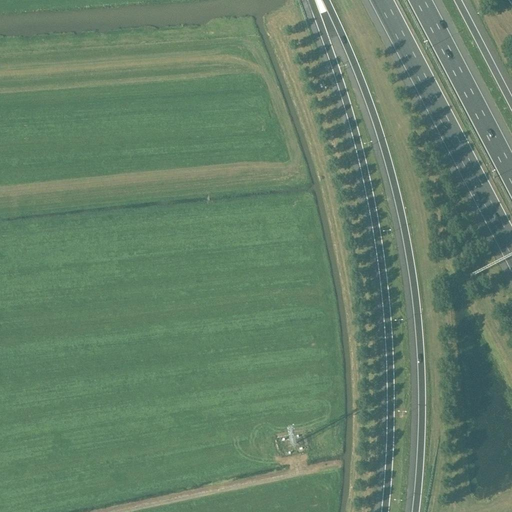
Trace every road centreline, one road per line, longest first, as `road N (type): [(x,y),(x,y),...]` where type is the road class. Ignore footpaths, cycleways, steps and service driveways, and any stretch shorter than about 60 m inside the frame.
road 1 (motorway): [(323,0),(383,154),(407,261),(421,372),(414,511)]
road 2 (motorway): [(311,0),(344,103),(382,304),(380,511)]
road 3 (motorway): [(380,0),(511,251)]
road 4 (motorway): [(511,177),(419,0)]
